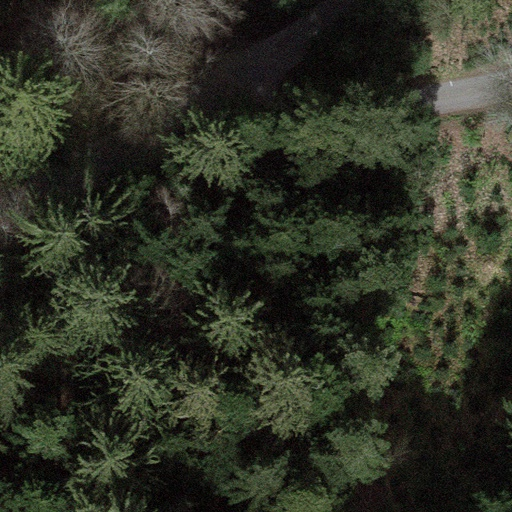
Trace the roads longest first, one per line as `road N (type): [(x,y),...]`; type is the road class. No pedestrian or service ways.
road 1 (residential): [(0,184),(283,47)]
road 2 (unclassified): [(511,6),(283,47)]
